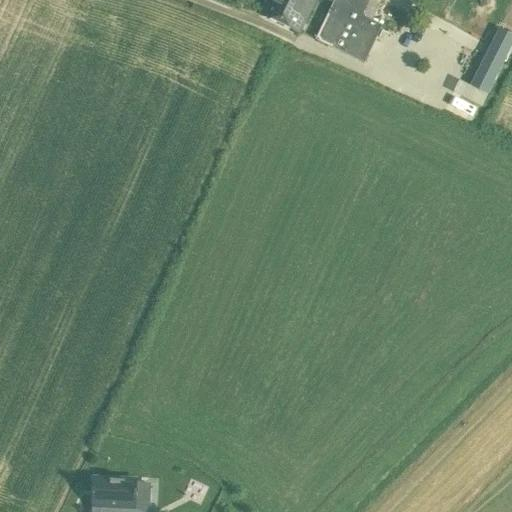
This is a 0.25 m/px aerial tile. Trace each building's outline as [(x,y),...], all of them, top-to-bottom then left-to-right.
[(268,0),(260,16),(298,34),(314,0),(268,0)] [(333,0),(332,3),(333,3),(361,17),(362,15),(369,0),(333,0)] [(361,17),(333,3),(315,41),(364,64),(382,26),(364,18),(365,16),(362,15),(361,17)] [(395,8),(386,20),(395,27),(404,15),(395,8)] [(511,59),(496,52),(489,67),(506,75),(511,62),(511,59)] [(130,511),(132,510),(134,510),(134,498),(136,498),(136,493),(135,493),(135,485),(135,481),(94,479),(93,492),(92,491),(91,496),(93,496),(93,508),(100,509),(98,511),(130,511)]
